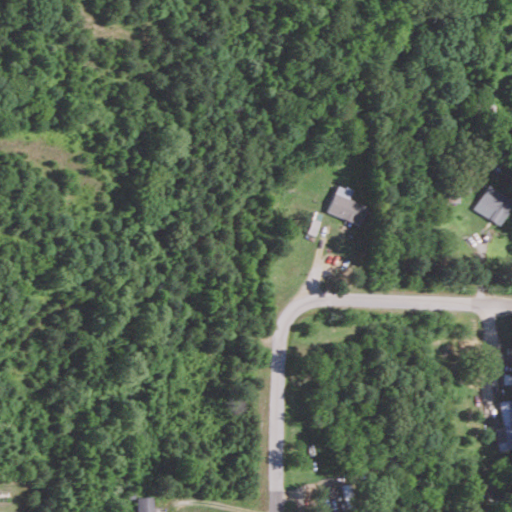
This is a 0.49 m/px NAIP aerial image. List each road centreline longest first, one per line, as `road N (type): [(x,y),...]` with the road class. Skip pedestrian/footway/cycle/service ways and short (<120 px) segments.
road 1 (residential): [(293,310),(319,300),(511,301)]
road 2 (residential): [(276,511),(277,346),(293,310)]
